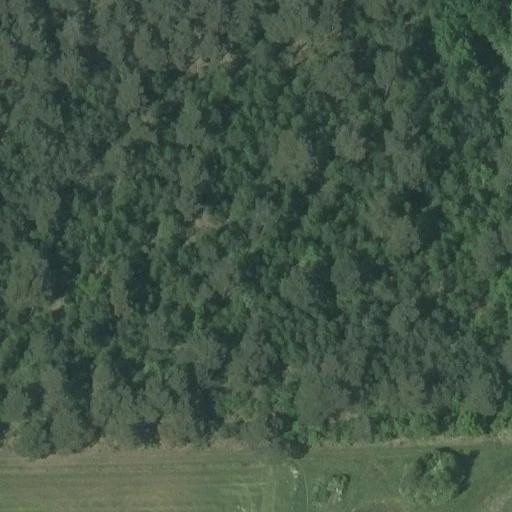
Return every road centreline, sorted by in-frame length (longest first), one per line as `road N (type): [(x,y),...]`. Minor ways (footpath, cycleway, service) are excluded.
road 1 (track): [(511,451),(0,458)]
road 2 (track): [(463,0),(467,33),(511,149)]
